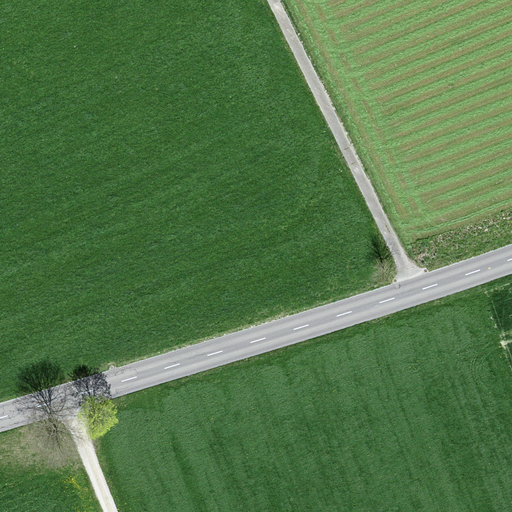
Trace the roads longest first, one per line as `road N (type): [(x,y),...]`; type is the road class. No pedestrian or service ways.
road 1 (tertiary): [(0,416),(511,258)]
road 2 (track): [(413,292),(272,0)]
road 3 (track): [(66,397),(112,511)]
